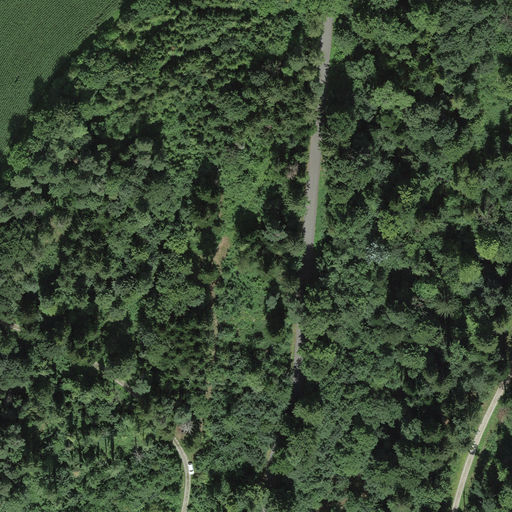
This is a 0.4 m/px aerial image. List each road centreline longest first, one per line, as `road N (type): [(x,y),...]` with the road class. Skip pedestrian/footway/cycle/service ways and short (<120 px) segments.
road 1 (unclassified): [(329,0),(307,350),(267,511)]
road 2 (track): [(300,0),(278,68),(265,160),(213,279),(210,356),(188,476)]
road 3 (track): [(0,318),(110,374),(142,400),(188,476)]
road 4 (track): [(451,511),(480,423),(511,369)]
